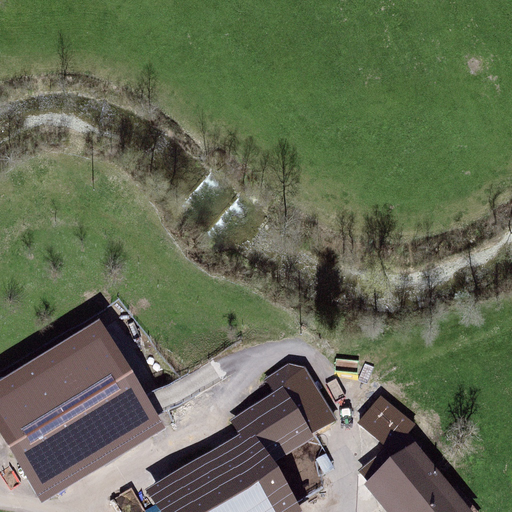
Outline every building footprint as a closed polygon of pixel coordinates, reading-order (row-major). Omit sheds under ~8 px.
[(0,408),(0,425),(41,493),(149,427),(100,348),(0,408)] [(333,421),(304,373),(288,370),(268,382),(280,401),(238,428),(251,448),(158,505),(162,511),(290,511),(262,465),(333,421)] [(195,397),(183,378),(157,394),(169,413),(195,397)] [(359,425),(392,453),(414,427),(381,399),(359,425)] [(446,498),(413,457),(402,465),(392,453),(389,456),(387,454),(362,474),(392,511),(473,511),(455,490),(446,498)]
